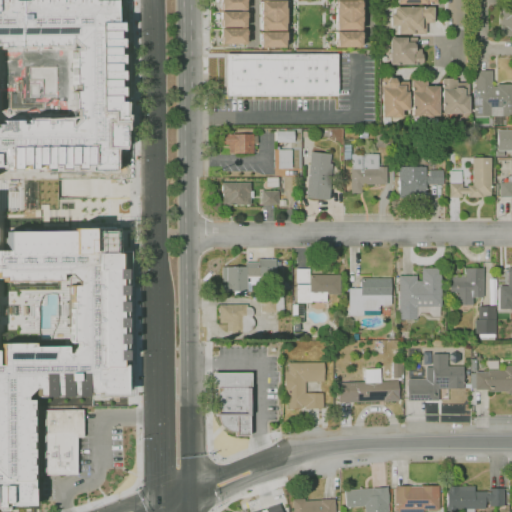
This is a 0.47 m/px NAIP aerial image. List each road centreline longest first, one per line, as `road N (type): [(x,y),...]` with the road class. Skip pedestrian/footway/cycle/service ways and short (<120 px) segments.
road 1 (primary): [(191,498),(188,95)]
road 2 (residential): [(511,233),(186,234)]
road 3 (primary): [(153,0),(156,310)]
road 4 (tertiary): [(511,442),(330,447),(248,471)]
